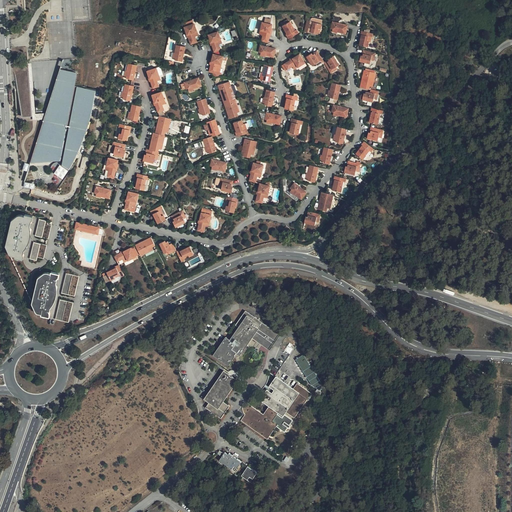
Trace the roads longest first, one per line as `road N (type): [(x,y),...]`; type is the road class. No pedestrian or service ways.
road 1 (tertiary): [(62,373),(130,327),(238,272),(272,265),(330,276),(417,344),(511,355)]
road 2 (residential): [(319,243),(380,169),(511,42)]
road 3 (tertiary): [(254,258),(48,349)]
road 4 (residential): [(254,217),(291,220),(353,144),(347,57)]
road 5 (residential): [(254,217),(204,71),(172,26)]
road 6 (tertiary): [(511,321),(328,265)]
road 7 (residential): [(111,221),(147,113),(140,67)]
road 8 (residential): [(111,221),(220,245),(254,217)]
road 9 (residential): [(347,57),(306,43),(284,48),(276,72),(285,125)]
road 10 (residential): [(0,44),(2,176)]
